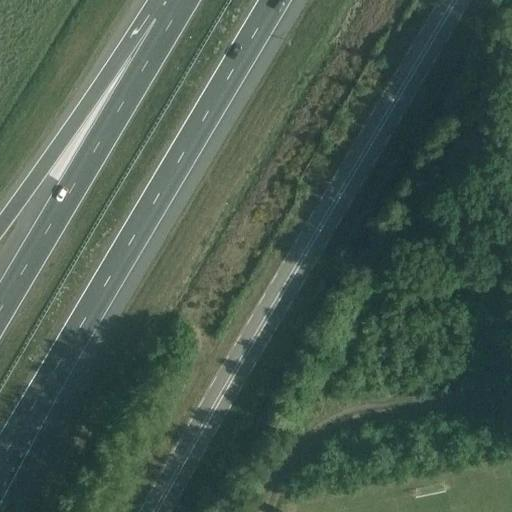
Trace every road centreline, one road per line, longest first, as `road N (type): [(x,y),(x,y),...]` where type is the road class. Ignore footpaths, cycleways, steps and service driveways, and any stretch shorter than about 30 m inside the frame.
road 1 (secondary): [(156,511),(453,0)]
road 2 (motorway): [(0,461),(278,0)]
road 3 (motorway): [(168,24),(0,312)]
road 4 (track): [(268,511),(287,463),(337,422),(511,394)]
road 5 (motorway): [(168,24),(70,128),(0,231)]
